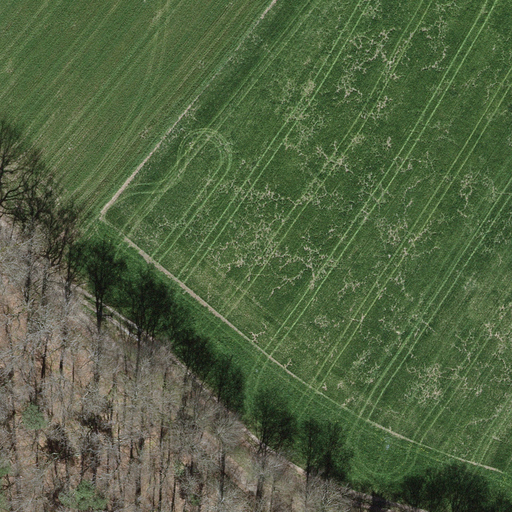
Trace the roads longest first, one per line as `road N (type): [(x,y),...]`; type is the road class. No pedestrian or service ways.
road 1 (track): [(412,511),(329,490),(292,471),(55,282),(25,270)]
road 2 (track): [(0,242),(155,396),(288,511)]
